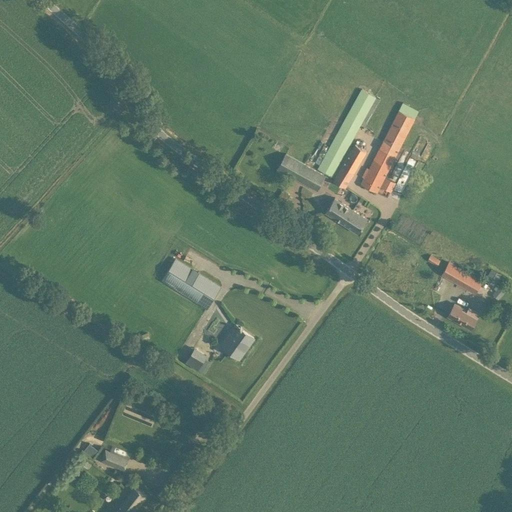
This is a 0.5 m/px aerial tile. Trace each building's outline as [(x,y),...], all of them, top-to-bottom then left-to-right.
[(318,168),(332,176),(376,97),(362,89),(318,168)] [(361,183),(377,192),(419,110),(403,102),(361,183)] [(333,180),(345,187),(366,150),(355,144),(333,180)] [(277,168),(317,190),(325,175),(286,153),(277,168)] [(385,177),(381,186),(391,191),(396,182),(385,177)] [(273,197),(285,206),(292,196),(281,187),(273,197)] [(325,212),(358,233),(367,218),(335,197),(325,212)] [(431,254),(427,260),(437,266),(440,261),(432,255),(431,254)] [(132,266),(144,274),(151,263),(139,255),(132,266)] [(162,280),(207,308),(221,286),(176,258),(162,280)] [(442,274),(475,293),(482,280),(449,261),(442,274)] [(492,268),(485,279),(490,282),(494,276),(499,279),(502,274),(492,268)] [(499,286),(495,291),(501,296),(505,291),(499,286)] [(448,315),(471,328),(477,317),(476,317),(478,313),(469,307),(467,312),(462,309),(462,308),(455,303),(448,315)] [(220,320),(216,326),(222,330),(226,324),(220,320)] [(231,352),(240,358),(246,349),(245,349),(253,338),(253,339),(254,338),(235,324),(220,344),(231,352)] [(147,332),(140,335),(143,341),(150,337),(147,332)] [(194,349),(186,361),(198,369),(205,358),(206,357),(194,349)] [(83,449),(92,455),(97,448),(88,442),(83,449)] [(113,452),(108,463),(125,470),(129,459),(113,452)] [(133,511),(147,495),(128,481),(104,511),(133,511)]
